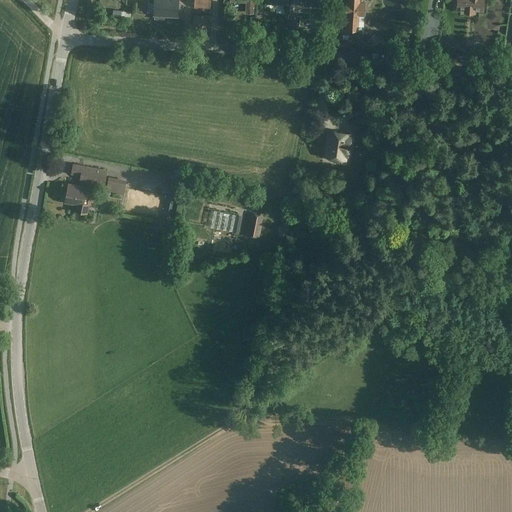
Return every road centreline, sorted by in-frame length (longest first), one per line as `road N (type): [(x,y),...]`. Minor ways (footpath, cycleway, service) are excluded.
road 1 (unclassified): [(511,61),(65,38)]
road 2 (unclassified): [(32,472),(18,386),(17,309),(65,38)]
road 3 (track): [(87,511),(226,425)]
